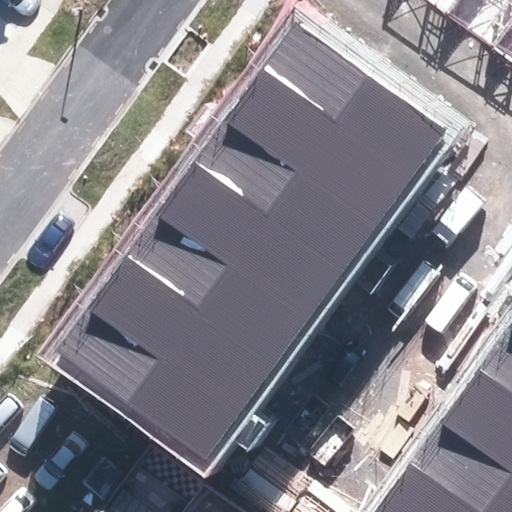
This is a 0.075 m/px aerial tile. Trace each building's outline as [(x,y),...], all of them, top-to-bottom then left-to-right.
[(428,0),(446,12),(455,0),(428,0)] [(511,0),(455,0),(446,12),(496,50),(511,27),(511,0)] [(202,474),(449,131),(291,18),(44,360),(202,474)] [(511,27),(496,50),(511,61),(511,27)] [(511,511),(511,314),(371,511),(511,511)]
